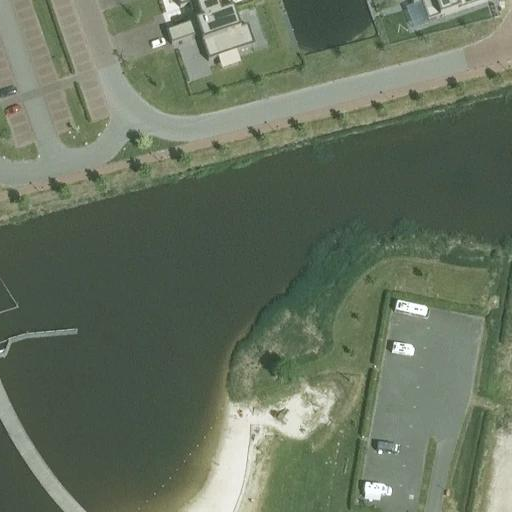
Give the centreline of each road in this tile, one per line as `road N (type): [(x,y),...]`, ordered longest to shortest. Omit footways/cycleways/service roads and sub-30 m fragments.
road 1 (residential): [(132,146),(511,47)]
road 2 (unclassified): [(83,0),(132,146)]
road 3 (residential): [(0,173),(132,146)]
